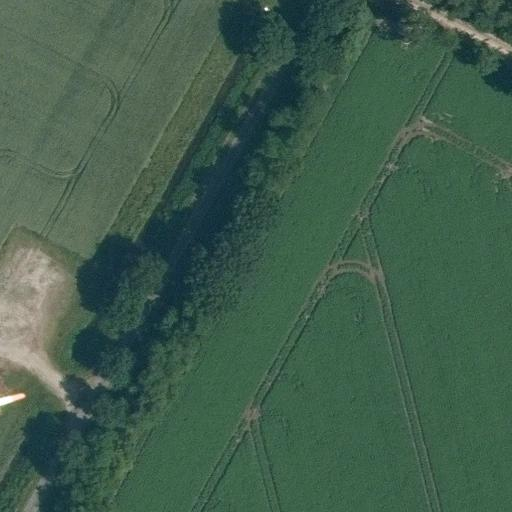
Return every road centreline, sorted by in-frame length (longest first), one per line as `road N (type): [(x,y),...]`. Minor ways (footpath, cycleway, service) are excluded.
road 1 (residential): [(324,0),(30,511)]
road 2 (track): [(511,55),(403,0)]
